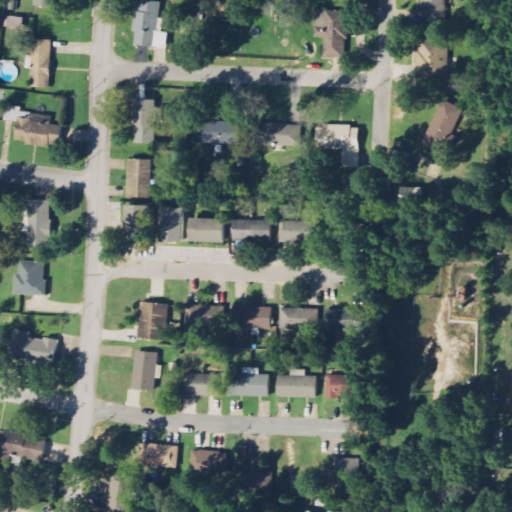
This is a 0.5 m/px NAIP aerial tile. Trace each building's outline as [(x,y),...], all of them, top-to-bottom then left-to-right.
[(58,0),(35,0),(35,6),(57,9),(58,0)] [(167,49),(169,33),(163,32),(165,19),(160,18),(162,3),(139,0),(133,45),(167,49)] [(444,0),(423,0),(424,25),(445,24),(444,0)] [(345,59),(347,12),(316,11),(316,38),(325,39),(324,58),(345,59)] [(52,40),(33,40),(32,89),(51,89),(52,40)] [(419,76),(448,76),(448,40),(418,40),(419,76)] [(134,144),(156,144),(156,100),(133,100),(134,144)] [(464,110),(444,100),(423,144),(442,154),(464,110)] [(53,116),(22,113),(22,107),(7,106),(6,121),(18,122),(16,143),(50,146),(53,116)] [(240,123),(198,122),(198,144),(240,145),(240,123)] [(256,145),(300,146),(301,126),(256,125),(256,145)] [(360,168),(361,126),(318,126),(318,150),(343,150),(343,168),(360,168)] [(127,197),(151,198),(152,160),(129,160),(127,197)] [(422,187),(401,187),(401,201),(421,201),(422,187)] [(52,202),(31,201),(29,246),(51,246),(52,202)] [(150,206),(127,205),(126,239),(149,240),(150,206)] [(161,241),(184,242),(185,209),(162,208),(161,241)] [(191,242),(226,243),(226,219),(192,218),(191,242)] [(273,242),(273,221),(235,220),(235,241),(273,242)] [(316,242),(317,222),(284,221),(284,241),(316,242)] [(15,295),(46,295),(47,262),(20,261),(20,273),(15,273),(15,295)] [(169,304),(141,303),(140,339),(168,340),(169,304)] [(224,305),(188,306),(188,325),(225,324),(224,305)] [(271,328),(270,306),(234,307),(235,329),(271,328)] [(281,328),(317,328),(317,309),(281,309),(281,328)] [(350,330),(350,310),(327,309),(327,330),(350,330)] [(56,362),(59,341),(30,336),(31,332),(16,329),(12,355),(56,362)] [(159,352),(136,351),(134,390),(156,391),(157,376),(162,376),(163,366),(158,366),(159,352)] [(231,396),(270,397),(270,375),(259,375),(260,368),(244,368),(243,374),(232,374),(231,396)] [(279,397),(317,398),(317,376),(306,376),(307,370),(292,370),(292,376),(279,376),(279,397)] [(221,396),(222,375),(184,374),(184,395),(221,396)] [(350,398),(351,376),(327,375),(326,397),(350,398)] [(44,462),(47,438),(4,433),(0,460),(23,463),(23,459),(44,462)] [(179,446),(141,444),(140,465),(177,468),(179,446)] [(202,476),(226,475),(226,451),(191,452),(192,472),(202,471),(202,476)] [(359,459),(337,459),(336,494),(358,494),(359,459)] [(274,473),(249,473),(248,497),(273,498),(274,473)] [(128,511),(131,479),(112,477),(108,511),(128,511)]
